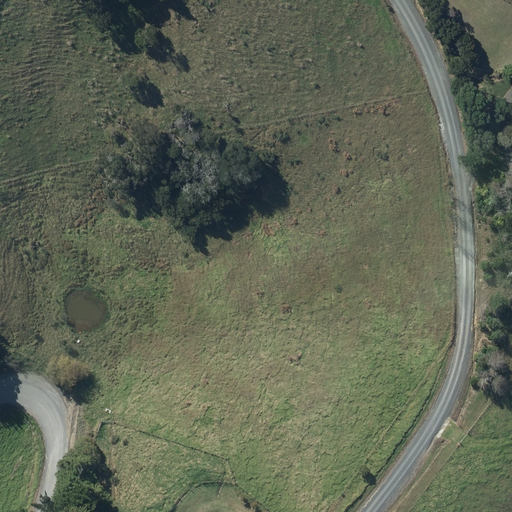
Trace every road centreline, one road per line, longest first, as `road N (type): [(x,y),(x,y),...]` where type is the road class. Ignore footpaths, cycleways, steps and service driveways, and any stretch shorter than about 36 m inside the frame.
road 1 (unclassified): [(366,511),(442,393),(459,299),(450,179),(430,79),(397,0)]
road 2 (unclassified): [(0,390),(25,413),(34,451),(15,511)]
